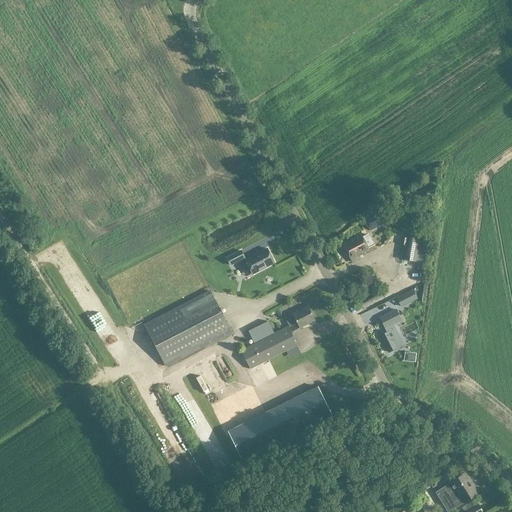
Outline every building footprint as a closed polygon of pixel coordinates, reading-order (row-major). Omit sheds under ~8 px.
[(384,223),(381,218),(378,212),(364,220),(370,231),(384,223)] [(391,237),(393,242),(402,238),(400,233),(391,237)] [(421,236),(406,233),(401,262),(408,264),(408,261),(417,262),(421,236)] [(352,262),(360,258),(359,255),(375,247),(372,240),(369,239),(367,235),(363,237),(362,236),(344,245),(352,262)] [(426,243),(420,242),(417,261),(423,263),(426,243)] [(187,248),(96,295),(118,339),(145,326),(166,367),(231,333),(187,248)] [(253,274),(275,263),(267,249),(245,260),(253,274)] [(230,265),(245,258),(241,251),(227,258),(230,265)] [(227,282),(236,277),(231,267),(222,271),(227,282)] [(416,298),(412,290),(396,299),(400,306),(416,298)] [(85,314),(89,313),(87,307),(97,303),(92,294),(79,300),(85,314)] [(380,311),(392,306),(390,300),(378,305),(380,311)] [(304,357),(291,333),(315,321),(308,306),(285,318),(290,327),(289,327),(275,333),(255,343),(240,350),(250,370),(251,370),(256,381),(264,377),(304,357)] [(403,345),(399,338),(392,325),(401,320),(396,310),(380,319),(387,333),(381,336),(389,352),(403,345)] [(269,320),(249,330),(255,343),(275,333),(269,320)] [(240,404),(246,414),(251,411),(245,401),(240,404)] [(242,459),(260,450),(247,423),(228,432),(242,459)] [(465,474),(464,475),(450,483),(450,484),(443,488),(447,494),(450,492),(454,499),(452,500),(456,507),(463,503),(478,494),(465,474)] [(464,511),(482,511),(478,505),(473,508),(470,503),(462,508),(464,511)]
